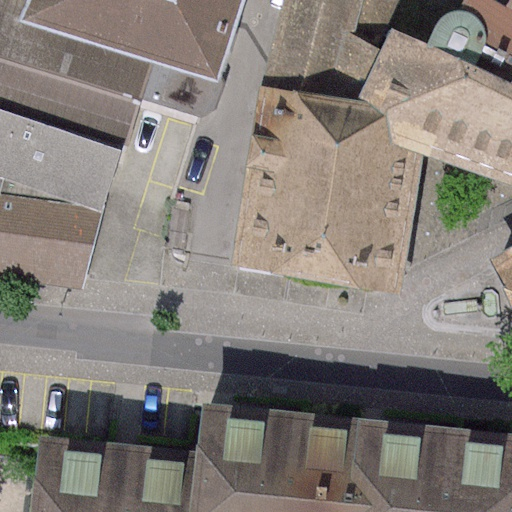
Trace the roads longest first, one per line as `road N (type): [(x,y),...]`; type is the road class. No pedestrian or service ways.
road 1 (tertiary): [(0,323),(356,359)]
road 2 (residential): [(356,359),(419,297),(511,243)]
road 3 (tertiary): [(356,359),(511,372)]
